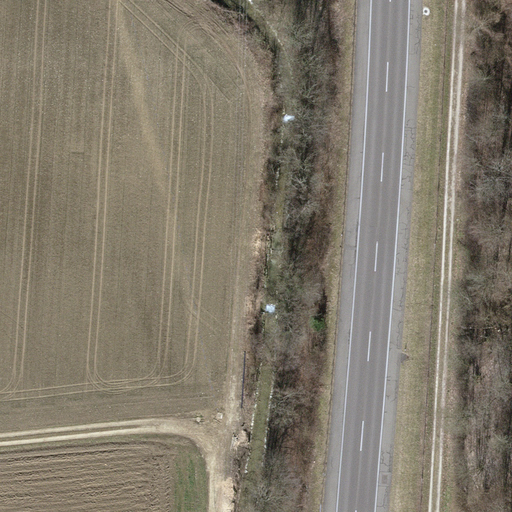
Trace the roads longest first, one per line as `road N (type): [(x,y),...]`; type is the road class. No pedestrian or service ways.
road 1 (trunk): [(390,0),(358,511)]
road 2 (track): [(438,511),(452,0)]
road 3 (track): [(218,511),(220,469),(199,433),(143,424),(0,439)]
